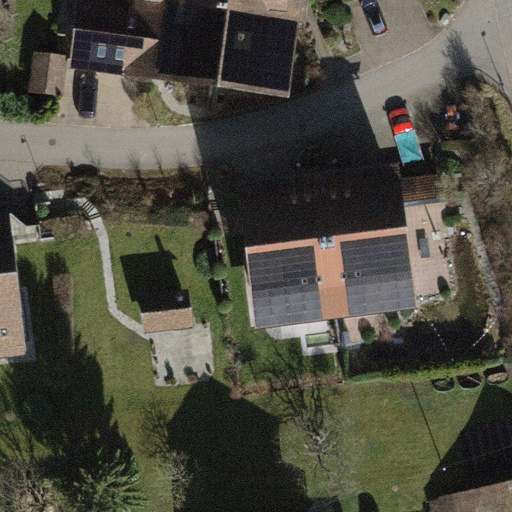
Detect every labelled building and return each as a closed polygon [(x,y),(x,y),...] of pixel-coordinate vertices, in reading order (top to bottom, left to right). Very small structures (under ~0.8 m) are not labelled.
[(292,0),(130,0),(127,35),(66,28),(63,59),(31,56),(26,94),(64,98),(67,75),(282,100),(292,0)] [(392,175),(248,193),(264,321),(407,303),(392,175)] [(0,205),(0,356),(19,354),(0,205)] [(186,296),(137,301),(141,337),(189,331),(186,296)] [(511,511),(511,481),(448,496),(451,511),(511,511)]
